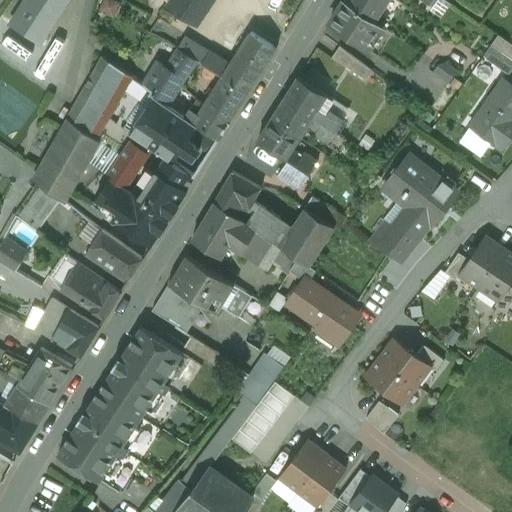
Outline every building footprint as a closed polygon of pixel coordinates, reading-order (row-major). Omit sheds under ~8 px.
[(41,42),(68,0),(25,0),(11,23),(41,42)] [(121,4),(114,0),(104,0),(98,10),(112,18),(121,4)] [(171,0),(168,5),(197,25),(214,0),(171,0)] [(345,0),(345,2),(373,21),(386,0),(345,0)] [(373,21),(345,2),(329,26),(367,51),(383,28),(373,21)] [(222,77),(248,94),(277,49),(251,33),(229,66),(210,54),(211,52),(184,35),(176,47),(179,49),(197,61),(222,77)] [(179,49),(167,68),(185,79),(197,61),(179,49)] [(99,136),(133,77),(103,59),(68,119),(99,136)] [(433,72),(450,81),(457,68),(439,59),(433,72)] [(154,97),(168,106),(185,79),(167,68),(158,62),(144,84),(154,91),(151,95),(154,97)] [(208,99),(234,115),(248,94),(222,77),(208,99)] [(330,98),(299,78),(285,99),(337,132),(345,120),(331,111),(329,114),(322,110),(330,98)] [(511,123),(511,82),(505,78),(470,127),(503,150),(511,137),(511,132),(508,129),(511,123)] [(166,157),(173,162),(197,125),(186,117),(168,106),(154,97),(146,108),(136,110),(138,121),(130,134),(166,157)] [(197,100),(186,117),(197,125),(219,139),(234,115),(208,99),(204,105),(197,100)] [(337,132),(285,99),(272,119),(300,138),(308,126),(317,132),(315,135),(329,144),(337,132)] [(68,119),(34,177),(70,198),(104,139),(99,136),(68,119)] [(300,138),(272,119),(258,140),(310,174),(318,162),(304,153),(302,156),(292,149),(300,138)] [(393,228),(414,244),(430,223),(432,225),(458,193),(409,155),(384,187),(409,206),(393,228)] [(118,225),(151,247),(188,192),(186,191),(194,177),(173,162),(166,157),(139,197),(110,178),(92,206),(118,225)] [(262,189),(232,172),(215,202),(272,241),(280,246),(293,227),(255,201),(262,189)] [(38,183),(16,214),(39,230),(61,199),(38,183)] [(272,241),(215,202),(192,240),(221,258),(229,246),(258,265),(272,241)] [(400,262),(414,244),(393,228),(386,222),(371,242),(400,262)] [(86,255),(127,283),(144,258),(103,231),(86,255)] [(478,288),(506,248),(485,234),(469,259),(458,274),(459,275),(478,288)] [(29,250),(7,236),(0,247),(0,260),(16,270),(29,250)] [(509,286),(511,281),(511,252),(506,248),(478,288),(498,301),(499,302),(509,286)] [(458,274),(469,259),(459,252),(445,272),(456,279),(459,275),(458,274)] [(47,280),(106,318),(121,292),(64,253),(47,280)] [(252,296),(187,256),(159,300),(193,322),(202,308),(213,321),(222,307),(239,318),(252,296)] [(288,303),(342,340),(359,315),(310,280),(308,283),(304,280),(288,303)] [(505,313),(511,302),(511,287),(509,286),(499,302),(498,301),(495,306),(505,313)] [(35,329),(82,357),(100,327),(53,299),(35,329)] [(176,363),(182,353),(142,327),(121,358),(120,357),(112,368),(114,369),(100,391),(141,417),(146,409),(156,415),(163,404),(153,398),(159,390),(165,394),(170,386),(164,382),(169,374),(179,380),(186,369),(176,363)] [(418,354),(394,337),(380,356),(418,385),(432,367),(433,366),(418,354)] [(283,367),(290,357),(275,345),(268,355),(282,366),(283,367)] [(425,345),(418,354),(433,366),(432,367),(436,370),(444,359),(425,345)] [(0,376),(18,386),(51,405),(74,368),(41,348),(28,369),(15,362),(17,358),(0,349),(0,376)] [(244,396),(254,403),(282,366),(268,355),(265,353),(237,391),(244,396)] [(418,385),(380,356),(365,376),(403,405),(418,385)] [(1,402),(40,422),(51,405),(18,386),(8,402),(3,399),(1,402)] [(141,417),(100,391),(86,412),(85,411),(77,422),(79,423),(58,455),(99,481),(105,472),(115,478),(122,467),(112,461),(118,453),(124,457),(129,449),(123,445),(128,437),(138,443),(145,432),(135,426),(141,417)] [(244,396),(182,479),(192,486),(254,403),(244,396)] [(367,421),(390,429),(398,409),(375,400),(367,421)] [(0,439),(21,452),(40,422),(1,402),(0,401),(0,439)] [(327,453),(308,439),(279,477),(298,491),(327,453)] [(347,468),(327,453),(298,491),(289,504),(299,511),(312,511),(317,506),(318,506),(329,492),(347,468)] [(191,489),(174,511),(250,511),(260,499),(210,463),(191,489)] [(385,511),(400,493),(373,473),(349,504),(360,511),(385,511)] [(174,511),(191,489),(179,481),(153,511),(174,511)] [(328,511),(339,499),(329,492),(318,506),(317,506),(312,511),(328,511)]
